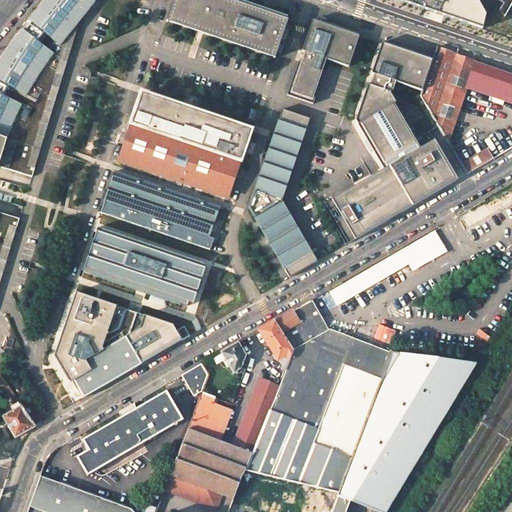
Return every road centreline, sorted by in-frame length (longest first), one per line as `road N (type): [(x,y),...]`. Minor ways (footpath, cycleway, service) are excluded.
road 1 (residential): [(13,511),(46,435),(511,164)]
road 2 (residential): [(511,61),(333,0)]
